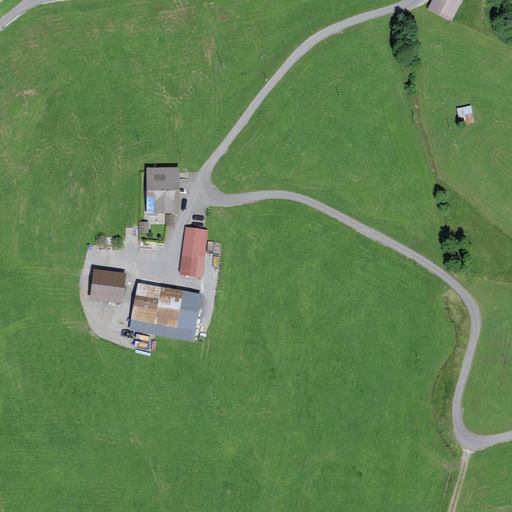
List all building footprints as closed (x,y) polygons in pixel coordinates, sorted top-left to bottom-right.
[(437,0),(432,10),(450,19),(460,0),(437,0)] [(472,123),(469,110),(459,112),(462,125),(472,123)] [(175,213),(175,173),(153,173),(153,213),(175,213)] [(182,274),(199,277),(204,242),(205,233),(187,231),(182,274)] [(140,289),(132,330),(153,334),(190,341),(192,330),(198,300),(140,289)]
